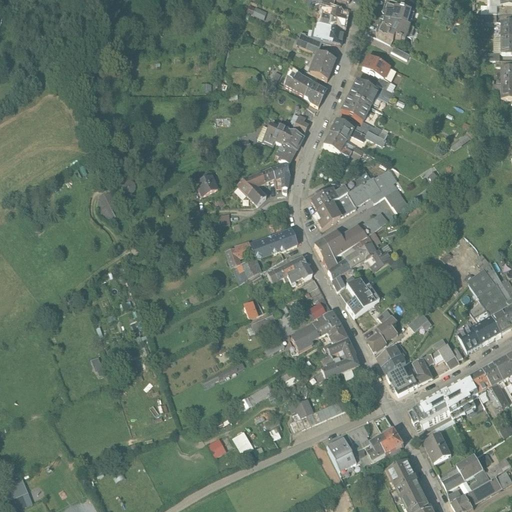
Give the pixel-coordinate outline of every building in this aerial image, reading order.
[(390,1),(386,0),(385,0),(384,6),(395,9),(397,3),(390,1)] [(511,0),(490,0),(490,7),(501,7),(501,8),(511,8),(511,0)] [(395,9),(384,6),(383,12),(385,13),(382,21),(384,21),(378,33),(392,41),(394,38),(403,43),(407,36),(409,28),(406,26),(410,13),(395,9)] [(255,12),(254,20),(265,22),(267,14),(255,12)] [(346,20),(326,16),(325,20),(327,21),(326,29),(343,33),(346,20)] [(511,24),(501,24),(501,40),(511,40),(511,24)] [(343,33),(326,29),(325,30),(319,28),(313,27),(310,40),(322,43),(323,43),(322,44),(340,48),(343,33)] [(392,41),(378,33),(376,39),(389,46),(392,41)] [(310,40),(305,39),(304,38),(300,37),(297,43),(319,50),(322,43),(310,40)] [(511,40),(501,40),(501,56),(511,55),(511,40)] [(409,56),(393,48),(390,54),(406,62),(409,56)] [(325,83),(333,63),(319,57),(311,77),(325,83)] [(395,72),(367,58),(361,70),(369,73),(368,75),(373,77),(374,76),(379,79),(389,84),(395,72)] [(511,70),(501,70),(501,86),(511,86),(511,70)] [(310,85),(301,80),(298,77),(296,76),(293,81),(292,85),(286,81),(283,89),(294,94),(304,99),(310,85)] [(389,84),(379,79),(375,86),(383,89),(386,91),(389,84)] [(378,93),(357,82),(349,97),(370,108),(378,93)] [(318,89),(310,85),(304,99),(307,100),(308,102),(310,105),(318,89)] [(511,86),(501,86),(501,102),(511,102),(511,86)] [(318,89),(310,105),(318,109),(326,92),(318,89)] [(386,91),(383,89),(380,95),(390,99),(392,94),(386,91)] [(370,108),(349,97),(341,112),(362,123),(370,108)] [(304,120),(298,117),(295,125),(293,130),(298,132),(304,135),(308,127),(302,125),(304,120)] [(230,118),(215,119),(215,128),(230,128),(230,118)] [(352,130),(336,122),(329,136),(345,143),(349,135),(356,138),(356,139),(363,142),(366,137),(352,130)] [(376,130),(365,125),(363,130),(373,135),(376,130)] [(367,133),(354,126),(352,130),(366,137),(367,133)] [(269,128),(268,130),(263,128),(257,141),(262,144),(272,149),(275,144),(281,147),(288,132),(277,128),(276,131),(269,128)] [(383,132),(377,128),(376,130),(373,135),(373,136),(379,139),(383,132)] [(303,139),(288,132),(281,147),(287,149),(295,153),(303,139)] [(345,143),(329,136),(323,148),(348,160),(350,156),(352,157),(354,154),(352,153),(351,155),(344,151),(343,151),(341,150),(345,143)] [(379,139),(373,136),(371,140),(382,146),(384,142),(379,139)] [(248,143),(237,145),(240,156),(250,153),(248,143)] [(270,152),(262,148),(255,159),(263,164),(267,157),(270,152)] [(295,153),(287,149),(281,162),(289,166),(295,153)] [(285,167),(277,170),(281,179),(281,186),(288,185),(289,177),(285,167)] [(277,170),(271,172),(274,182),(281,179),(277,170)] [(363,171),(354,177),(357,182),(366,177),(363,171)] [(271,172),(260,176),(264,186),(274,182),(271,172)] [(317,214),(313,217),(322,232),(340,221),(356,211),(355,210),(375,198),(379,203),(385,199),(395,192),(394,192),(391,187),(395,185),(390,176),(389,176),(387,173),(370,183),(346,197),(317,214)] [(260,176),(247,181),(238,189),(247,198),(255,190),(264,186),(260,176)] [(357,182),(343,190),(346,197),(370,183),(366,177),(357,182)] [(193,187),(192,187),(195,194),(198,193),(201,199),(202,199),(217,192),(211,178),(193,187)] [(137,193),(138,189),(137,185),(135,182),(131,179),(127,179),(123,179),(120,182),(117,185),(117,189),(117,194),(120,197),(123,199),(128,200),(132,199),(135,197),(137,193)] [(193,187),(189,180),(182,183),(189,197),(195,194),(192,187),(193,187)] [(329,186),(318,191),(321,197),(332,191),(329,186)] [(265,200),(255,190),(247,198),(257,208),(265,200)] [(321,197),(310,202),(317,214),(346,197),(343,190),(334,195),(332,191),(321,197)] [(395,192),(385,199),(392,210),(401,203),(402,203),(395,192)] [(112,194),(105,197),(108,203),(107,203),(111,211),(119,207),(112,194)] [(105,197),(99,200),(98,207),(102,218),(112,213),(111,211),(107,203),(108,203),(105,197)] [(392,210),(396,217),(406,210),(401,203),(392,210)] [(385,226),(378,217),(372,221),(380,230),(385,226)] [(228,218),(218,218),(219,229),(229,228),(228,218)] [(372,221),(357,231),(365,241),(380,230),(372,221)] [(346,238),(341,240),(345,245),(341,248),(344,254),(365,241),(357,231),(356,230),(345,237),(346,238)] [(291,232),(273,239),(280,253),(280,254),(297,246),(291,232)] [(336,235),(322,243),(330,256),(332,256),(335,260),(342,255),(344,254),(341,248),(345,245),(341,240),(340,241),(336,235)] [(273,239),(263,242),(270,257),(280,253),(273,239)] [(344,254),(342,255),(346,262),(369,248),(365,241),(344,254)] [(263,242),(249,247),(251,251),(255,262),(270,257),(263,242)] [(330,256),(322,243),(314,248),(322,263),(327,273),(336,268),(330,256)] [(248,246),(233,251),(235,257),(251,251),(249,247),(248,246)] [(346,262),(344,263),(349,271),(371,258),(374,262),(375,263),(377,262),(379,260),(376,255),(374,256),(369,248),(346,262)] [(233,251),(226,253),(229,262),(231,262),(237,260),(235,257),(233,251)] [(302,259),(289,265),(294,274),(287,278),(290,284),(291,286),(298,282),(299,285),(312,278),(306,268),(302,259)] [(374,262),(364,268),(368,275),(380,267),(377,262),(375,263),(374,262)] [(336,268),(328,273),(333,286),(340,282),(338,278),(349,271),(344,263),(336,268)] [(289,265),(272,274),(278,283),(283,280),(287,278),(294,274),(289,265)] [(502,287),(492,269),(468,288),(477,300),(490,318),(500,336),(501,338),(511,330),(503,315),(511,309),(511,303),(511,302),(502,287)] [(241,271),(234,274),(239,286),(247,282),(241,271)] [(272,274),(267,276),(272,286),(278,283),(272,274)] [(368,278),(360,284),(365,290),(372,285),(368,278)] [(340,282),(333,286),(337,293),(344,290),(340,282)] [(345,308),(354,320),(378,304),(368,288),(364,291),(359,283),(351,287),(345,291),(353,303),(345,308)] [(511,301),(511,289),(508,283),(502,287),(511,302),(511,301)] [(318,289),(309,294),(315,304),(323,299),(318,289)] [(268,314),(261,299),(257,301),(264,316),(268,314)] [(477,300),(466,309),(477,324),(480,322),(481,324),(472,331),(482,348),(500,336),(490,318),(477,300)] [(329,312),(324,304),(319,306),(324,314),(329,312)] [(251,306),(244,309),(249,321),(256,318),(251,306)] [(319,306),(315,309),(310,312),(315,320),(324,314),(319,306)] [(511,309),(503,315),(511,330),(511,309)] [(297,312),(290,315),(293,321),(300,317),(297,312)] [(310,312),(305,315),(309,323),(315,320),(310,312)] [(391,320),(388,313),(379,319),(384,327),(391,320)] [(332,315),(322,320),(332,333),(340,327),(332,315)] [(423,317),(410,328),(415,334),(428,322),(423,317)] [(271,318),(250,327),(254,336),(275,327),(271,318)] [(322,320),(316,323),(318,326),(312,329),(319,340),(327,336),(332,333),(322,320)] [(384,327),(375,332),(376,338),(368,345),(374,356),(387,347),(385,345),(398,337),(393,329),(396,327),(391,320),(384,327)] [(429,324),(422,329),(425,333),(432,328),(429,324)] [(340,327),(332,333),(327,336),(334,348),(340,345),(347,342),(340,327)] [(312,329),(290,340),(298,354),(312,347),(310,344),(319,340),(312,329)] [(472,331),(458,340),(467,356),(482,348),(472,331)] [(347,342),(340,345),(343,352),(341,352),(346,363),(356,359),(354,357),(347,342)] [(443,342),(432,349),(435,354),(446,347),(443,342)] [(283,349),(279,343),(275,345),(279,351),(283,349)] [(331,349),(326,351),(327,353),(331,361),(336,359),(334,355),(341,352),(343,352),(340,345),(334,348),(331,349)] [(404,355),(399,347),(395,350),(400,357),(404,355)] [(448,347),(438,353),(440,355),(441,357),(444,361),(446,365),(455,359),(451,353),(448,347)] [(395,350),(378,362),(382,371),(401,358),(400,357),(395,350)] [(457,350),(451,353),(455,359),(457,363),(463,360),(457,350)] [(431,357),(423,362),(425,367),(429,368),(434,365),(433,361),(431,357)] [(441,357),(433,361),(434,365),(435,367),(444,361),(441,357)] [(401,358),(382,371),(387,379),(394,375),(396,374),(396,375),(397,371),(406,366),(401,358)] [(346,363),(328,370),(328,372),(323,374),(323,375),(326,381),(360,368),(356,359),(346,363)] [(455,359),(446,365),(450,371),(459,366),(457,363),(455,359)] [(511,370),(507,361),(495,368),(504,384),(511,380),(510,384),(511,386),(511,370)] [(423,362),(413,366),(418,377),(427,372),(425,367),(423,362)] [(243,363),(203,382),(206,389),(247,370),(243,363)] [(495,368),(482,375),(497,401),(503,398),(499,391),(496,388),(504,384),(495,368)] [(418,377),(413,380),(417,388),(432,381),(427,372),(418,377)] [(323,375),(317,377),(320,384),(326,381),(323,375)] [(404,375),(397,380),(394,375),(387,379),(390,384),(394,391),(398,398),(417,388),(413,380),(409,383),(404,375)] [(482,375),(470,381),(479,398),(487,394),(487,400),(495,415),(502,410),(497,401),(482,375)] [(479,398),(470,381),(422,408),(408,416),(414,428),(419,425),(422,431),(450,415),(453,422),(476,409),(472,402),(479,398)] [(246,410),(277,394),(272,385),(241,401),(246,410)] [(503,398),(497,401),(502,410),(508,407),(503,398)] [(306,402),(294,407),(300,421),(312,415),(306,402)] [(343,402),(337,404),(342,415),(347,413),(343,402)] [(300,421),(290,425),(294,435),(342,415),(337,404),(312,415),(300,421)] [(379,432),(383,439),(394,433),(390,426),(379,432)] [(363,428),(353,433),(358,443),(362,441),(368,438),(363,428)] [(275,442),(283,439),(279,429),(271,432),(275,442)] [(233,439),(243,457),(256,450),(246,432),(233,439)] [(448,459),(435,432),(431,435),(433,440),(444,462),(448,459)] [(358,443),(353,433),(347,435),(352,446),(358,443)] [(403,448),(394,433),(383,439),(388,448),(383,451),(386,457),(403,448)] [(431,435),(420,440),(423,446),(433,440),(431,435)] [(383,439),(370,446),(374,453),(378,462),(386,457),(383,451),(388,448),(383,439)] [(208,446),(214,460),(228,453),(221,440),(208,446)] [(444,462),(433,440),(423,446),(433,467),(444,462)] [(362,441),(358,443),(361,451),(366,449),(363,444),(362,442),(362,441)] [(358,443),(352,446),(356,454),(361,451),(358,443)] [(342,444),(325,452),(339,482),(357,473),(342,444)] [(361,451),(356,454),(359,461),(364,458),(361,451)] [(374,453),(367,457),(372,465),(378,462),(374,453)] [(475,459),(457,470),(460,476),(465,484),(473,479),(483,473),(475,459)] [(407,462),(387,472),(396,490),(416,481),(407,462)] [(495,482),(505,475),(511,470),(506,462),(486,476),(490,484),(495,482)] [(483,473),(473,479),(475,483),(468,487),(472,495),(483,489),(490,484),(486,476),(483,473)] [(511,486),(505,475),(495,482),(501,491),(511,486)] [(460,476),(442,485),(447,494),(454,490),(465,484),(460,476)] [(416,481),(396,490),(407,511),(428,511),(431,511),(416,481)] [(472,495),(468,497),(465,499),(471,508),(501,491),(495,482),(490,484),(483,489),(472,495)] [(10,511),(19,511),(32,507),(22,483),(16,485),(15,484),(9,486),(10,488),(2,491),(10,511)] [(465,499),(462,500),(457,492),(448,498),(451,507),(453,511),(471,511),(473,511),(471,508),(465,499)]
